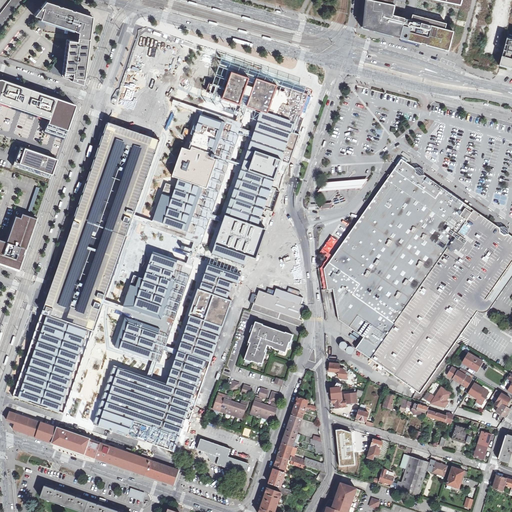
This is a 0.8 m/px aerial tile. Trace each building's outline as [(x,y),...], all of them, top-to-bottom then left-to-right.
[(19,0),(9,0),(0,12),(0,22),(2,23),(19,0)] [(45,0),(37,10),(41,12),(40,17),(39,19),(77,31),(76,40),(68,39),(62,77),(71,80),(71,78),(76,79),(76,81),(82,84),(91,19),(85,18),(86,14),(57,4),(45,0)] [(381,33),(400,38),(405,19),(394,16),(395,7),(367,1),(365,20),(365,25),(364,29),(381,33)] [(400,38),(449,51),(454,33),(446,30),(447,24),(413,15),(411,21),(405,19),(400,38)] [(45,22),(37,20),(35,22),(44,29),(45,22)] [(25,36),(9,56),(12,58),(28,38),(25,36)] [(511,36),(509,36),(499,68),(511,72),(511,36)] [(307,85),(224,57),(220,68),(232,72),(250,78),(257,80),(258,78),(265,80),(271,82),(278,84),(277,87),(282,89),(283,86),(304,93),(307,85)] [(58,58),(52,66),(56,70),(62,62),(63,61),(58,58)] [(52,66),(51,67),(55,70),(53,72),(50,69),(49,70),(53,73),(60,76),(62,62),(56,70),(52,66)] [(223,100),(240,106),(244,107),(248,108),(255,111),(260,112),(241,170),(225,216),(215,245),(212,255),(237,263),(246,266),(249,257),(257,259),(267,230),(259,227),(262,217),(266,206),(274,208),(281,188),(273,186),(275,180),(281,162),(289,164),(299,135),(297,134),(302,119),(300,118),(308,94),(304,93),(283,86),(282,89),(277,87),(278,84),(258,78),(257,80),(254,88),(251,87),(247,86),(250,78),(232,72),(226,89),(209,84),(206,93),(223,99),(223,100)] [(74,105),(74,104),(51,96),(4,80),(0,78),(0,101),(49,118),(44,130),(45,130),(63,137),(74,105)] [(202,112),(201,115),(189,150),(183,148),(173,177),(178,179),(176,186),(166,183),(162,194),(153,220),(152,223),(151,227),(161,230),(194,242),(201,244),(211,216),(229,161),(240,131),(242,123),(238,122),(218,115),(203,110),(202,112)] [(46,299),(41,315),(12,396),(18,399),(37,405),(59,413),(64,415),(71,396),(93,333),(104,302),(133,217),(160,141),(108,123),(103,135),(103,137),(95,159),(82,195),(46,299)] [(50,178),(56,158),(19,145),(12,165),(50,178)] [(394,165),(396,166),(401,160),(406,163),(408,161),(403,157),(399,158),(394,165)] [(401,160),(396,166),(393,171),(389,177),(384,184),(382,186),(376,195),(324,269),(328,290),(333,289),(339,319),(364,337),(356,348),(421,393),(455,343),(478,311),(495,287),(497,284),(499,282),(507,271),(511,274),(511,236),(509,235),(508,230),(506,228),(504,227),(499,227),(492,223),(488,220),(481,215),(475,211),(469,207),(465,204),(464,203),(462,202),(460,201),(454,196),(448,192),(437,184),(435,183),(427,178),(425,176),(424,175),(423,171),(421,170),(419,168),(414,169),(406,163),(401,160)] [(337,182),(324,183),(318,192),(327,192),(348,190),(360,189),(368,179),(355,181),(337,182)] [(32,211),(39,188),(36,187),(29,210),(32,211)] [(21,212),(20,217),(15,215),(6,241),(0,238),(0,261),(2,262),(19,268),(36,218),(21,212)] [(337,241),(331,237),(323,250),(329,254),(337,241)] [(178,260),(153,252),(144,279),(140,277),(134,275),(131,285),(123,306),(123,308),(122,311),(133,315),(132,317),(131,319),(125,317),(115,347),(120,349),(150,359),(155,361),(160,363),(165,348),(193,266),(190,264),(187,263),(178,260)] [(101,406),(94,425),(99,427),(135,439),(175,452),(186,420),(191,422),(211,362),(213,356),(223,328),(233,300),(229,299),(235,284),(238,285),(242,274),(234,272),(208,263),(200,289),(190,316),(178,352),(167,384),(149,378),(119,368),(114,366),(101,406)] [(495,287),(478,311),(481,312),(483,312),(486,311),(489,310),(501,291),(505,286),(511,276),(511,274),(510,273),(507,271),(503,276),(499,282),(497,284),(495,287)] [(250,301),(254,302),(300,318),(305,305),(302,304),(304,297),(300,295),(301,290),(290,286),(288,291),(278,287),(277,287),(276,290),(269,288),(268,292),(260,289),(258,294),(253,292),(250,301)] [(300,318),(254,302),(252,309),(302,326),(305,320),(300,318)] [(253,360),(260,363),(260,362),(263,363),(266,354),(265,354),(266,351),(268,344),(270,345),(271,343),(275,344),(274,346),(274,347),(286,352),(290,341),(291,342),(294,334),(286,332),(263,324),(264,323),(256,321),(249,341),(251,342),(245,359),(252,361),(253,360)] [(482,361),(468,353),(463,363),(476,371),(482,361)] [(339,365),(330,363),(328,372),(338,373),(337,378),(346,380),(347,375),(344,373),(345,370),(344,369),(339,368),(339,365)] [(459,380),(465,370),(462,368),(459,372),(453,368),(448,376),(454,379),(455,378),(459,380)] [(468,372),(465,370),(459,380),(462,382),(461,384),(467,387),(472,380),(466,375),(468,372)] [(239,384),(233,382),(230,389),(236,391),(239,384)] [(474,383),(468,393),(478,399),(476,402),(482,405),(489,393),(474,383)] [(251,387),(244,385),(242,393),(248,395),(251,387)] [(439,386),(435,395),(429,393),(426,401),(444,408),(451,391),(439,386)] [(268,391),(261,389),(259,397),(265,399),(268,391)] [(344,398),(345,404),(356,403),(355,397),(362,399),(364,392),(357,390),(356,393),(344,394),(344,398)] [(495,405),(499,407),(501,409),(502,407),(505,409),(506,406),(511,399),(505,395),(497,390),(494,396),(499,399),(495,405)] [(279,394),(273,392),(270,400),(277,402),(279,394)] [(393,402),(395,396),(387,394),(383,406),(391,409),(393,402)] [(233,397),(227,395),(225,401),(224,401),(223,399),(224,396),(220,395),(215,408),(222,411),(244,418),(249,403),(243,401),(242,404),(232,400),(233,397)] [(251,413),(273,420),(278,405),(272,403),(271,406),(261,402),(262,399),(257,397),(251,413)] [(308,401),(297,398),(295,404),(306,408),(316,411),(315,407),(310,405),(307,404),(308,401)] [(334,403),(335,408),(342,408),(342,405),(345,404),(344,398),(331,400),(332,403),(334,403)] [(402,399),(400,404),(398,409),(398,410),(404,411),(406,405),(407,401),(402,399)] [(426,413),(428,408),(418,405),(411,402),(409,402),(408,406),(412,407),(412,409),(413,415),(416,414),(420,414),(421,412),(426,413)] [(306,408),(295,404),(291,416),(302,419),(306,408)] [(507,407),(506,406),(505,409),(502,407),(501,409),(499,407),(496,412),(504,417),(506,415),(507,414),(510,409),(507,407)] [(367,413),(362,412),(358,410),(356,418),(365,421),(367,413)] [(38,421),(10,411),(7,420),(8,421),(16,423),(13,430),(14,430),(33,436),(51,443),(68,448),(84,454),(110,463),(131,470),(175,485),(180,470),(179,469),(148,459),(150,455),(146,454),(144,453),(142,457),(137,455),(115,447),(103,443),(89,439),(81,436),(82,432),(76,430),(66,426),(65,430),(56,427),(38,421)] [(451,423),(454,415),(447,413),(447,415),(446,416),(441,415),(429,411),(427,416),(451,423)] [(302,419),(291,416),(286,431),(297,434),(302,419)] [(455,425),(451,437),(465,442),(467,438),(468,436),(471,437),(473,431),(455,425)] [(282,443),(293,447),(296,436),(297,434),(286,431),(282,443)] [(482,432),(478,444),(486,447),(491,435),(482,432)] [(502,447),(498,460),(502,461),(508,463),(511,453),(511,436),(507,434),(502,447)] [(319,451),(322,451),(320,442),(313,439),(312,441),(315,442),(315,446),(318,446),(319,451)] [(372,440),(369,452),(374,453),(378,455),(382,442),(372,440)] [(246,475),(249,465),(229,459),(232,450),(201,441),(198,451),(210,455),(208,464),(246,475)] [(278,456),(288,460),(290,453),(291,453),(292,452),(291,451),(293,447),(282,443),(278,456)] [(482,459),(486,447),(478,444),(473,456),(482,459)] [(289,460),(291,460),(292,456),(294,456),(296,448),(293,447),(291,451),(292,452),(291,453),(290,453),(288,460),(289,460)] [(406,469),(410,456),(403,454),(400,467),(406,469)] [(288,460),(278,456),(273,469),(285,473),(289,460),(288,460)] [(300,464),(302,459),(294,456),(292,456),(291,460),(292,461),(299,464),(300,464)] [(402,483),(399,491),(418,497),(426,471),(429,462),(410,456),(406,469),(403,477),(402,483)] [(305,465),(317,470),(319,464),(306,459),(305,460),(304,465),(305,465)] [(432,472),(432,473),(443,477),(446,467),(435,463),(434,465),(431,463),(428,471),(432,472)] [(458,469),(452,467),(446,485),(457,489),(460,483),(461,479),(462,477),(462,476),(463,472),(460,470),(458,470),(458,469)] [(285,473),(273,469),(268,484),(277,487),(275,491),(281,493),(283,494),(284,492),(285,489),(281,487),(285,473)] [(385,475),(386,470),(383,469),(379,480),(378,483),(384,485),(384,483),(390,485),(391,485),(392,481),(393,481),(393,479),(392,479),(393,478),(386,475),(385,475)] [(325,472),(321,471),(318,477),(317,476),(315,479),(316,479),(316,480),(321,481),(325,475),(325,472)] [(504,484),(506,479),(496,475),(494,482),(493,488),(502,491),(504,484)] [(399,491),(402,483),(397,481),(395,486),(391,485),(390,485),(389,488),(397,490),(399,491)] [(354,511),(362,491),(340,484),(338,491),(339,491),(337,494),(336,493),(334,498),(336,498),(335,502),(329,500),(322,511),(354,511)] [(44,497),(44,499),(82,511),(122,511),(119,510),(118,511),(101,505),(101,503),(98,502),(97,504),(79,498),(80,496),(76,495),(76,496),(58,491),(59,489),(55,487),(55,489),(50,488),(48,487),(44,497)] [(274,511),(276,510),(281,493),(275,491),(267,488),(258,511),(274,511)] [(131,489),(129,495),(142,500),(144,494),(131,489)] [(463,507),(470,509),(473,499),(466,497),(463,507)] [(379,501),(372,499),(369,506),(377,509),(378,505),(378,503),(379,501)]
